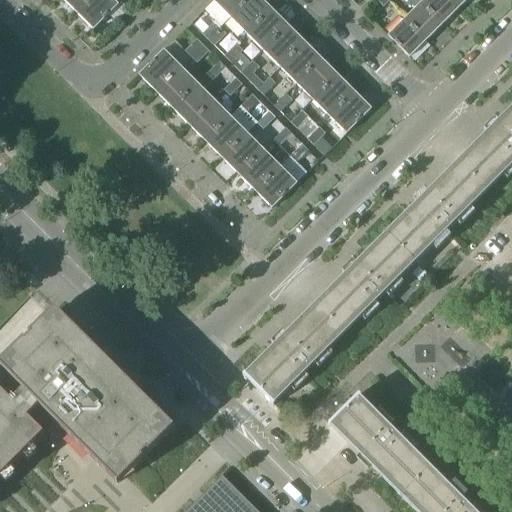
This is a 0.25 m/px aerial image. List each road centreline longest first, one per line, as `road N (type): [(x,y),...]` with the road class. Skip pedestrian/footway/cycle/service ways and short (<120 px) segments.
road 1 (residential): [(178,366),(431,115)]
road 2 (residential): [(3,0),(94,90),(187,0)]
road 3 (residential): [(178,366),(0,191)]
road 4 (residential): [(325,511),(178,366)]
road 5 (residential): [(431,115),(319,0)]
